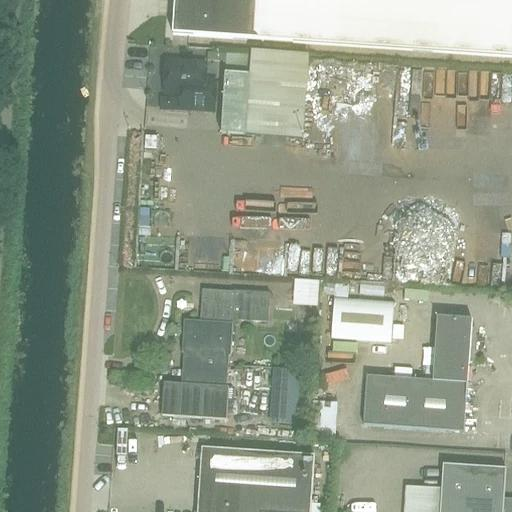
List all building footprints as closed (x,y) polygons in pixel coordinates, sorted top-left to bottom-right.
[(511,0),(173,0),(171,35),(511,57),(511,56),(511,0)] [(166,63),(164,93),(189,95),(188,111),(214,112),(216,82),(205,81),(206,65),(166,63)] [(222,113),(221,135),(256,137),(257,125),(246,124),(249,76),(225,74),(222,113)] [(296,276),(295,301),(320,302),(321,277),(296,276)] [(231,358),(233,321),(268,323),(271,296),(203,291),(200,323),(184,322),(182,354),(193,355),(191,386),(164,385),(161,417),(226,421),(228,388),(217,388),(219,357),(231,358)] [(391,342),(394,304),(334,300),(332,338),(391,342)] [(463,434),(467,385),(471,321),(436,319),(432,382),(366,378),(363,427),(463,434)] [(359,363),(358,350),(335,351),(335,364),(359,363)] [(274,369),(271,423),(295,425),(299,370),(274,369)] [(319,398),(317,433),(338,434),(340,399),(319,398)] [(196,511),(310,511),(314,457),(201,449),(196,511)] [(442,466),(441,490),(407,488),(405,511),(511,511),(511,500),(503,500),(505,470),(442,466)]
